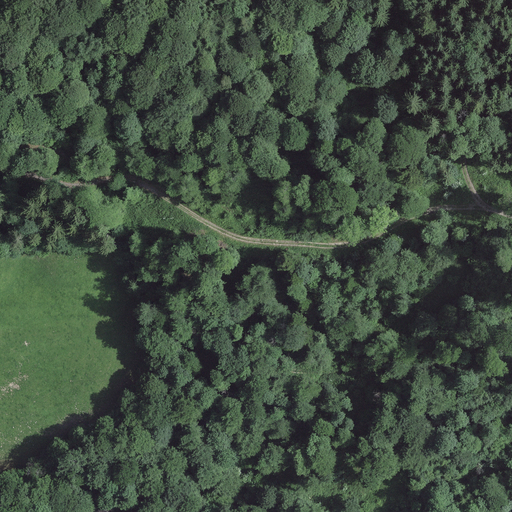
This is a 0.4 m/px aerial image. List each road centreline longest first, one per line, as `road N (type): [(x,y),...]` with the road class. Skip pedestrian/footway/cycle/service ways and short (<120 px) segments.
road 1 (track): [(0,166),(57,181),(122,176),(230,234),(301,245),(347,246),(440,207),(511,217)]
road 2 (track): [(483,210),(469,153),(486,127),(511,111)]
